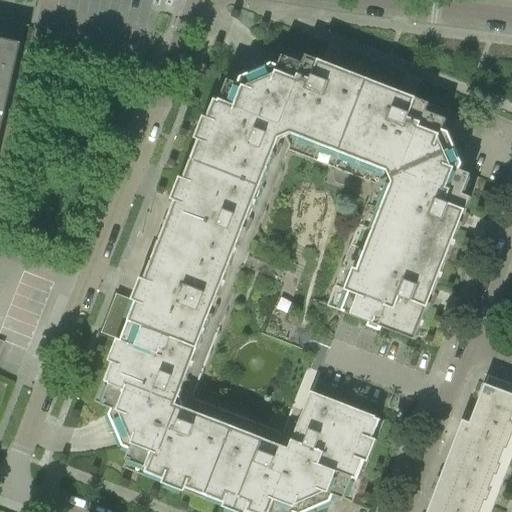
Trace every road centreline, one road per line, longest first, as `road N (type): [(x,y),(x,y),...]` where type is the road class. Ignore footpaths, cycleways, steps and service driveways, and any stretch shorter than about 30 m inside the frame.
road 1 (residential): [(8,486),(200,0)]
road 2 (residential): [(404,511),(468,342)]
road 3 (residential): [(356,0),(511,17)]
road 4 (residential): [(468,342),(511,230)]
